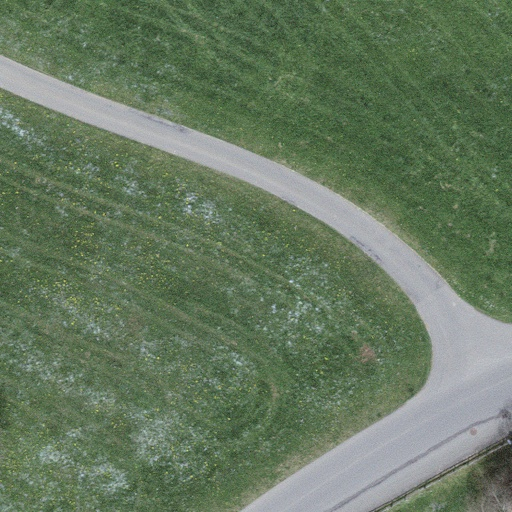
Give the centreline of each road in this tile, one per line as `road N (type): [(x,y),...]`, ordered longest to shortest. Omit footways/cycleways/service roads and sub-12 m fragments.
road 1 (unclassified): [(0,66),(324,203),(404,265),(493,382)]
road 2 (unclassified): [(283,511),(493,382)]
